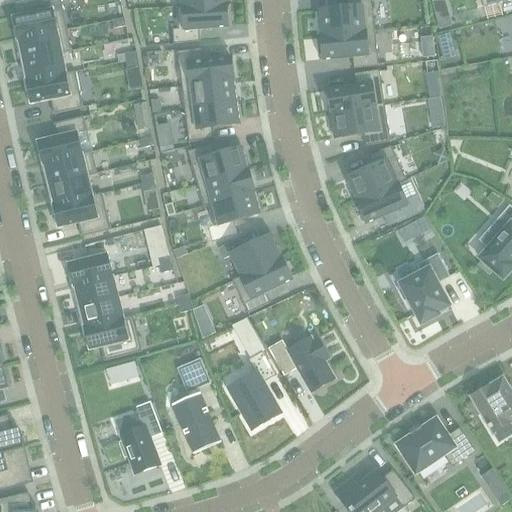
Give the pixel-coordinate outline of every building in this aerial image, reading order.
[(17,16),(12,17),(16,38),(15,39),(15,40),(66,29),(62,7),(60,0),(27,0),(15,3),(17,16)] [(318,11),(321,36),(374,30),(371,0),(345,0),(347,8),(318,11)] [(227,27),(225,4),(182,7),(184,29),(227,27)] [(123,18),(112,20),(113,28),(125,26),(124,18),(123,18)] [(71,51),(66,29),(15,40),(20,61),(71,51)] [(378,66),(374,30),(321,36),(323,59),(352,57),(353,68),(378,66)] [(184,35),(172,36),(173,44),(182,43),(185,43),(184,35)] [(180,85),(181,86),(233,79),(230,56),(203,60),(201,48),(176,52),(178,64),(183,64),(185,84),(180,85)] [(71,52),(71,51),(20,61),(24,82),(75,72),(75,71),(65,73),(62,53),(71,52)] [(136,51),(124,54),(125,62),(137,59),(136,51)] [(137,59),(125,62),(127,70),(139,67),(137,59)] [(327,90),(331,114),(384,105),(378,70),(354,74),(356,86),(327,90)] [(82,108),(75,72),(24,82),(24,84),(26,83),(30,105),(50,100),(53,114),(82,108)] [(236,101),(233,79),(181,86),(183,108),(236,101)] [(239,124),(236,101),(183,108),(188,142),(213,139),(211,127),(239,124)] [(390,142),(384,105),(331,114),(335,138),(363,134),(365,146),(390,142)] [(57,137),(37,142),(42,163),(40,163),(41,164),(92,152),(91,151),(82,153),(77,133),(86,131),(83,116),(54,123),(57,137)] [(151,137),(140,140),(141,148),(153,145),(151,137)] [(211,144),(187,151),(196,184),(247,170),(241,148),(214,155),(211,144)] [(356,201),(406,180),(391,146),(368,156),(373,167),(367,169),(346,178),(356,201)] [(97,173),(92,152),(41,164),(46,185),(97,173)] [(253,192),(247,170),(196,184),(203,206),(253,192)] [(97,174),(97,173),(46,185),(51,206),(102,194),(101,193),(92,195),(87,176),(97,174)] [(142,187),(154,184),(152,176),(140,179),(142,187)] [(406,180),(356,201),(366,223),(406,205),(397,184),(406,180)] [(144,195),(156,192),(154,184),(142,187),(144,195)] [(260,214),(253,192),(203,206),(203,207),(208,206),(214,227),(260,214)] [(110,230),(102,194),(51,206),(51,208),(53,207),(58,228),(78,223),(81,237),(110,230)] [(406,205),(411,216),(419,213),(414,202),(406,205)] [(175,214),(172,203),(164,205),(167,217),(175,214)] [(511,261),(511,207),(509,205),(489,228),(498,236),(478,259),(481,261),(478,265),(489,274),(492,270),(503,279),(511,268),(511,262),(511,261)] [(281,258),(270,235),(230,254),(240,276),(232,280),(232,281),(281,258)] [(230,254),(225,243),(218,247),(223,258),(230,254)] [(176,258),(187,254),(184,246),(173,251),(176,258)] [(107,254),(67,264),(72,285),(71,285),(71,287),(113,276),(107,254)] [(407,299),(421,324),(438,315),(437,312),(449,306),(437,283),(449,277),(437,254),(416,265),(420,273),(399,284),(401,287),(398,289),(404,301),(407,299)] [(158,266),(170,263),(168,255),(156,258),(158,266)] [(291,279),(281,258),(232,281),(247,313),(270,303),(265,292),(291,279)] [(160,274),(172,271),(170,263),(158,266),(160,274)] [(118,297),(113,276),(71,287),(77,308),(118,297)] [(188,295),(176,297),(178,305),(190,302),(188,295)] [(123,318),(118,297),(77,308),(82,329),(123,318)] [(190,302),(178,305),(180,313),(192,310),(190,302)] [(132,316),(123,318),(82,329),(82,330),(83,330),(89,351),(100,348),(104,361),(141,351),(132,316)] [(264,350),(246,319),(231,326),(250,358),(262,352),(264,350)] [(281,342),(269,349),(284,375),(296,368),(310,393),(335,379),(325,361),(329,359),(317,338),(313,341),(311,338),(287,351),(281,342)] [(210,383),(200,359),(177,369),(189,397),(172,405),(192,451),(220,439),(198,389),(210,383)] [(106,369),(110,385),(139,377),(134,361),(106,369)] [(3,366),(0,366),(0,404),(0,402),(0,390),(9,388),(3,366)] [(228,389),(252,430),(281,414),(257,372),(228,389)] [(511,395),(502,380),(472,398),(489,426),(487,427),(490,430),(491,429),(499,442),(511,433),(511,424),(510,422),(511,420),(511,395)] [(128,455),(135,474),(159,465),(149,437),(160,433),(149,403),(136,408),(143,427),(120,436),(123,442),(119,443),(124,457),(128,455)] [(23,444),(20,432),(14,434),(9,414),(0,416),(0,454),(24,448),(23,444)] [(411,436),(396,445),(415,474),(444,455),(452,466),(474,451),(458,428),(447,436),(436,419),(421,429),(420,427),(410,434),(411,436)] [(28,462),(24,448),(0,454),(0,490),(27,484),(22,464),(28,462)] [(481,475),(499,502),(509,495),(492,469),(481,475)] [(350,481),(334,493),(349,511),(374,511),(394,497),(403,508),(415,499),(392,470),(381,478),(376,472),(361,483),(356,476),(350,481)] [(28,495),(28,492),(0,499),(0,511),(38,511),(32,511),(28,495)]
